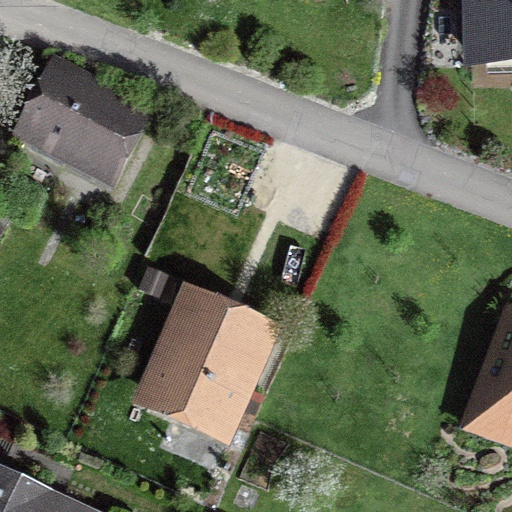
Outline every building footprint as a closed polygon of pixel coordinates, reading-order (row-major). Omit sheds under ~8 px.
[(511,0),(470,0),(472,67),(511,65),(511,0)] [(52,62),(13,137),(116,190),(155,116),(52,62)] [(186,289),(136,408),(230,447),(281,329),(186,289)] [(511,312),(504,309),(460,429),(511,447),(511,312)] [(0,511),(105,511),(0,464),(0,511)]
